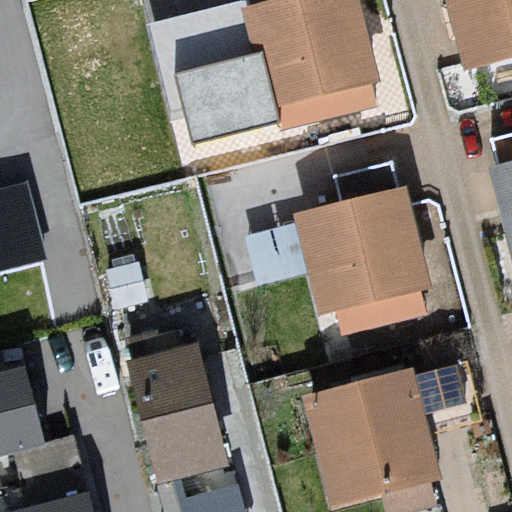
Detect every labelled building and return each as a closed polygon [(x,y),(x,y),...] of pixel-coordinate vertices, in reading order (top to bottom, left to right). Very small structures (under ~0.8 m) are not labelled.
[(363,0),(285,0),(247,10),(275,116),(390,102),(363,0)] [(511,0),(448,0),(470,71),(511,61),(511,0)] [(511,134),(478,141),(511,263),(511,134)] [(26,181),(0,187),(0,268),(45,258),(26,181)] [(412,191),(298,217),(325,316),(436,295),(412,191)] [(192,325),(125,342),(163,485),(229,467),(192,325)] [(463,357),(425,359),(427,397),(464,395),(463,357)] [(21,369),(0,374),(0,452),(40,442),(21,369)] [(416,375),(305,401),(340,511),(446,486),(416,375)] [(92,511),(88,491),(4,511),(92,511)]
